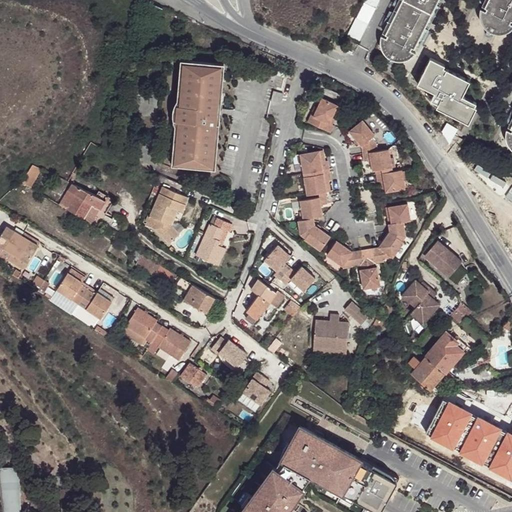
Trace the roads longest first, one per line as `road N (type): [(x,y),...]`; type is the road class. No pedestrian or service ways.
road 1 (unclassified): [(235,298),(227,320),(200,335),(12,219)]
road 2 (unclassified): [(350,75),(375,89),(424,143),(511,285)]
road 3 (unclassified): [(284,131),(235,298)]
road 4 (unclassified): [(235,298),(140,235),(124,201)]
road 5 (unclassified): [(284,131),(337,148),(351,232)]
